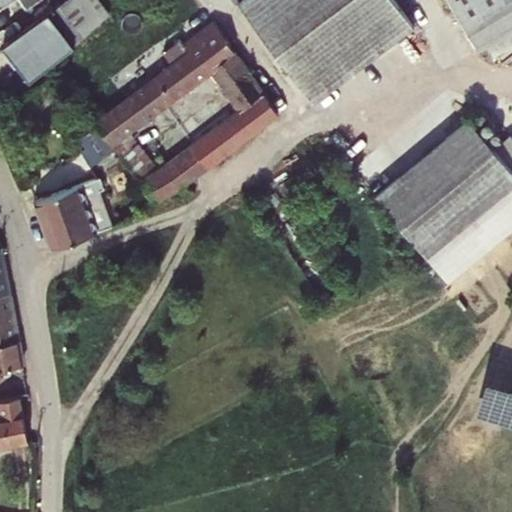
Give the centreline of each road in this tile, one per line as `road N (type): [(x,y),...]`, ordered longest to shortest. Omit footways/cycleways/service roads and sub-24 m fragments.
road 1 (track): [(31,265),(196,208),(422,64)]
road 2 (unclassified): [(0,176),(47,402),(49,511)]
road 3 (track): [(196,208),(51,458)]
